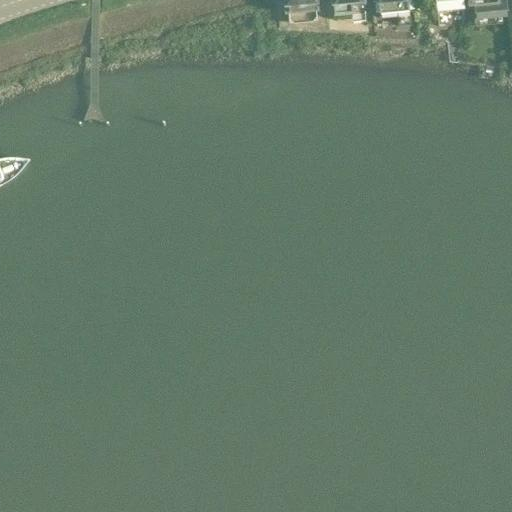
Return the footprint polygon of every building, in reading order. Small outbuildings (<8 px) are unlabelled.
[(286,0),(287,4),(288,16),(317,14),(316,0),(286,0)] [(334,0),(336,11),(365,8),(364,0),(334,0)] [(411,15),(409,0),(379,0),(381,18),(411,15)] [(438,0),(440,12),(467,9),(467,4),(468,4),(469,11),(471,11),(469,0),(438,0)] [(469,0),(471,11),(475,11),(475,18),(486,17),(484,0),(469,0)] [(484,0),(486,17),(508,14),(506,0),(499,0),(484,0)]
